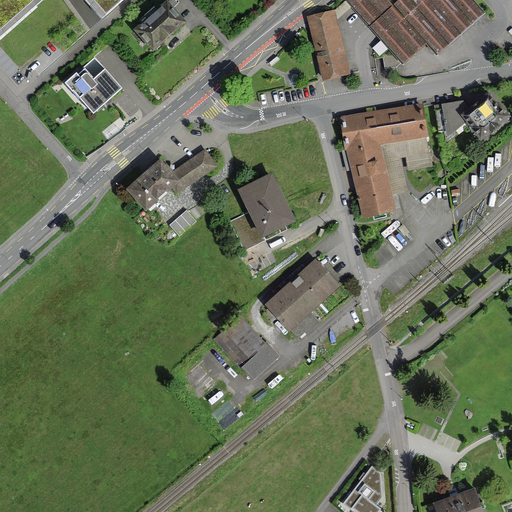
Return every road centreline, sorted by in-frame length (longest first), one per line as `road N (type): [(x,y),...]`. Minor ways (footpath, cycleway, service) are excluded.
road 1 (primary): [(202,87),(0,264)]
road 2 (residential): [(382,360),(320,106)]
road 3 (residential): [(511,72),(320,106)]
road 4 (residential): [(382,360),(425,339),(511,267)]
road 5 (primary): [(304,0),(202,87)]
road 6 (residential): [(320,106),(242,116),(202,87)]
